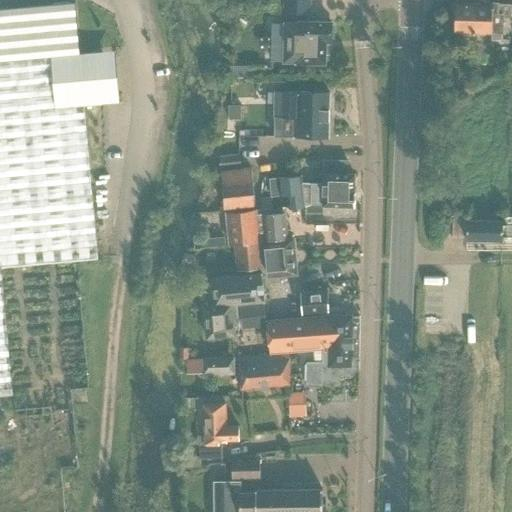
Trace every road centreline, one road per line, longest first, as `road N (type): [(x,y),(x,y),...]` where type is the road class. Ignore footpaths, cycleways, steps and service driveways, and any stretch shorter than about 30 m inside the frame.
road 1 (unclassified): [(360,0),(373,175),(364,511)]
road 2 (primary): [(393,511),(411,0)]
